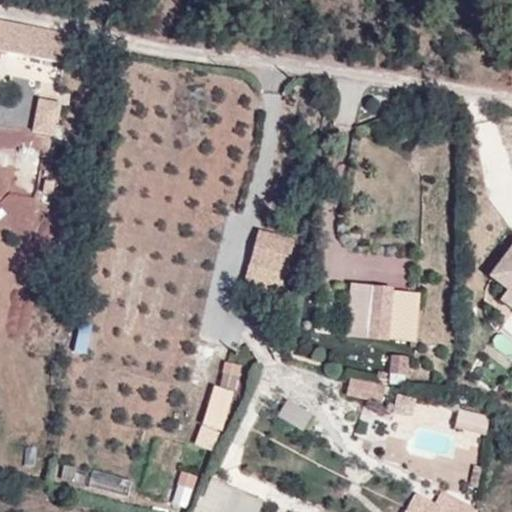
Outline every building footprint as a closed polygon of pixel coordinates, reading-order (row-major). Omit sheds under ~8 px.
[(60,105),(36,99),(32,124),(54,130),(60,105)] [(299,240),(260,231),(247,285),(286,296),(299,240)] [(511,252),(489,285),(506,297),(500,306),(511,315),(511,252)] [(411,291),(351,287),(346,342),(407,347),(411,291)] [(393,368),(409,368),(409,351),(394,351),(393,368)] [(202,424),(194,444),(213,452),(222,433),(241,367),(224,362),(217,388),(213,387),(202,424)] [(345,396),(382,404),(385,386),(350,378),(345,396)] [(287,399),(276,416),(303,433),(314,416),(287,399)] [(492,417),(459,410),(454,429),(487,437),(492,417)] [(182,472),(172,504),(186,509),(198,477),(182,472)] [(258,511),(262,502),(209,479),(202,499),(199,497),(192,511),(258,511)] [(457,511),(461,507),(426,486),(410,511),(457,511)]
